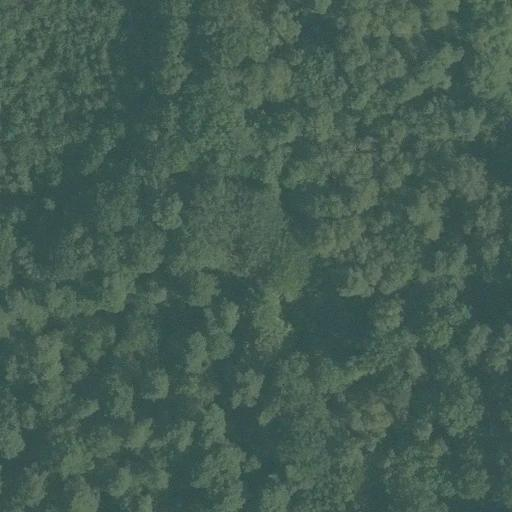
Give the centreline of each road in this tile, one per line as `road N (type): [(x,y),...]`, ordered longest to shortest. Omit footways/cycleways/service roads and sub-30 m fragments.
road 1 (track): [(247,0),(333,511)]
road 2 (track): [(420,511),(511,373)]
